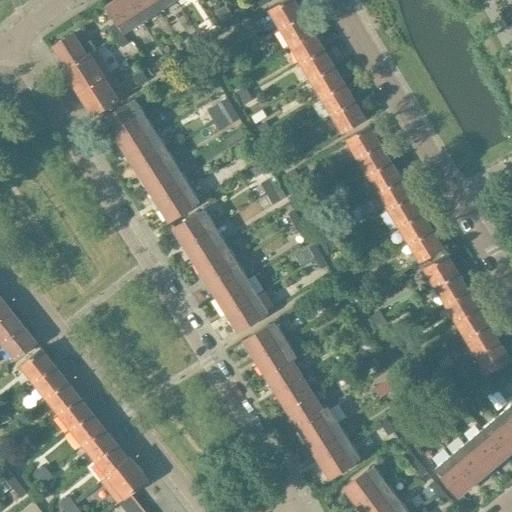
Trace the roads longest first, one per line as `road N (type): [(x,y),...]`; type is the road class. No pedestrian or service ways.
road 1 (residential): [(341,0),(511,287),(506,511)]
road 2 (residential): [(295,504),(5,42)]
road 3 (residential): [(0,257),(202,511)]
